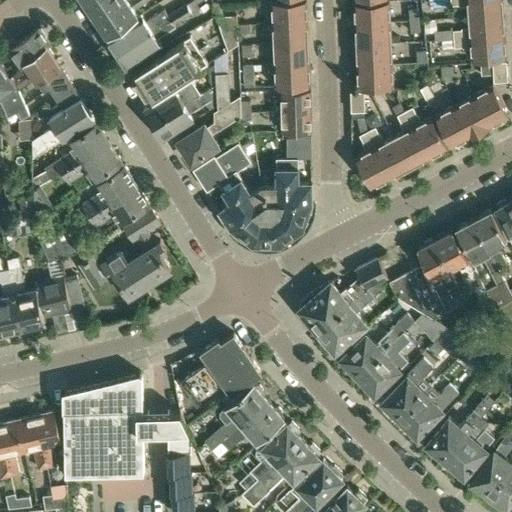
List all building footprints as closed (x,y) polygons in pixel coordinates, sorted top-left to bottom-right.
[(93,0),(87,4),(97,20),(128,0),(93,0)] [(128,0),(97,20),(106,34),(138,14),(135,9),(148,0),(128,0)] [(271,0),(273,21),(307,20),(306,0),(271,0)] [(356,23),(389,21),(388,0),(380,0),(355,1),(356,23)] [(501,0),(450,0),(451,5),(459,4),(459,6),(467,5),(468,16),(502,14),(501,0)] [(222,2),(212,2),(212,16),(216,16),(223,15),(222,2)] [(187,4),(169,14),(167,15),(168,17),(118,51),(127,65),(161,43),(157,37),(175,25),(174,23),(192,12),(187,4)] [(409,20),(419,19),(418,7),(408,8),(409,20)] [(142,14),(108,36),(118,51),(168,17),(167,15),(169,14),(165,8),(146,20),(142,14)] [(453,30),(434,32),(435,40),(454,39),(504,35),(502,14),(468,16),(469,28),(461,28),(462,30),(453,30)] [(236,15),(216,16),(227,49),(238,43),(236,15)] [(410,32),(420,31),(419,19),(409,20),(410,32)] [(308,41),(307,20),(273,21),(273,43),(308,41)] [(390,42),(389,21),(356,23),(357,44),(390,42)] [(238,33),(250,32),(250,23),(238,23),(238,33)] [(24,60),(47,44),(50,42),(40,26),(17,41),(15,37),(7,42),(21,62),(24,60)] [(189,33),(131,70),(147,96),(205,59),(189,33)] [(504,35),(454,39),(454,47),(463,46),(463,48),(470,47),(471,59),(505,56),(504,35)] [(309,63),(308,41),(273,43),(274,64),(309,63)] [(358,65),(391,64),(390,42),(357,44),(358,65)] [(252,56),(252,43),(242,44),(242,56),(252,56)] [(23,84),(35,76),(45,92),(50,89),(60,104),(79,91),(69,77),(47,44),(24,60),(21,62),(9,70),(16,81),(19,88),(23,84)] [(426,50),(416,50),(417,62),(427,62),(426,50)] [(9,70),(0,57),(0,98),(7,114),(17,109),(20,116),(29,112),(19,88),(16,81),(9,70)] [(492,61),(492,74),(493,82),(507,81),(506,60),(492,61)] [(492,74),(492,61),(481,62),(481,75),(492,74)] [(275,85),(310,84),(309,63),(274,64),(275,85)] [(243,64),(243,75),(244,86),(254,86),(253,64),(243,64)] [(392,85),(391,64),(358,65),(359,87),(392,85)] [(441,66),(442,75),(454,75),(453,65),(441,66)] [(208,89),(201,93),(154,124),(163,139),(194,119),(190,113),(205,103),(209,110),(216,105),(217,109),(230,101),(228,71),(216,72),(216,84),(208,89)] [(145,108),(154,124),(201,93),(192,78),(145,108)] [(427,84),(420,88),(426,98),(433,95),(427,84)] [(508,115),(493,85),(473,95),(489,125),(508,115)] [(281,110),(310,109),(310,88),(281,89),(281,110)] [(351,111),(365,110),(364,91),(351,91),(351,111)] [(230,101),(217,109),(214,110),(215,122),(207,127),(204,122),(178,139),(184,149),(184,152),(187,158),(190,159),(191,161),(217,144),(212,134),(240,116),(240,95),(230,101)] [(473,95),(455,105),(470,135),(471,135),(489,126),(489,125),(473,95)] [(32,138),(34,157),(95,117),(82,97),(51,117),(50,117),(55,124),(32,138)] [(241,111),(251,111),(250,99),(241,100),(241,111)] [(470,135),(455,105),(436,114),(451,144),(470,135)] [(412,107),(405,111),(428,156),(447,147),(431,116),(422,121),(417,113),(416,113),(412,107)] [(311,130),(310,109),(281,110),(282,131),(311,130)] [(251,123),(251,111),(241,111),(241,123),(251,123)] [(404,130),(394,136),(409,166),(428,156),(405,111),(398,115),(401,122),(400,122),(404,130)] [(378,115),(373,113),(365,117),(371,127),(382,122),(378,115)] [(35,188),(53,178),(62,171),(79,159),(81,161),(96,152),(94,149),(109,140),(97,122),(68,141),(73,148),(45,166),(47,168),(33,177),(35,188)] [(390,176),(409,166),(394,136),(384,141),(380,133),(378,133),(375,126),(367,130),(390,176)] [(371,185),(390,176),(367,130),(360,134),(364,141),(362,142),(366,150),(356,155),(371,185)] [(252,244),(281,244),(305,228),(312,201),(312,180),(298,180),(298,157),(311,157),(311,134),(310,134),(310,135),(297,135),(297,137),(287,137),(287,157),(276,157),(276,183),(264,183),(251,192),(237,170),(251,161),(239,141),(216,155),(215,154),(194,168),(207,188),(218,181),(231,200),(219,207),(232,228),(252,244)] [(122,160),(109,140),(94,149),(96,152),(81,161),(79,159),(62,171),(69,182),(87,170),(92,178),(122,160)] [(75,209),(81,219),(90,214),(107,202),(109,204),(124,195),(121,191),(136,182),(124,164),(95,182),(101,193),(75,209)] [(149,203),(136,182),(121,191),(124,195),(109,204),(107,202),(90,214),(96,224),(114,213),(120,221),(149,203)] [(511,198),(507,200),(507,199),(497,204),(498,206),(495,207),(510,236),(511,235),(511,198)] [(161,221),(152,206),(124,224),(133,238),(138,235),(146,248),(128,259),(122,250),(104,262),(110,273),(114,270),(128,293),(130,292),(129,291),(143,282),(143,281),(152,275),(154,278),(171,267),(162,253),(167,250),(160,239),(156,242),(148,229),(161,221)] [(477,215),(472,217),(499,268),(507,264),(499,248),(497,243),(506,238),(492,210),(478,216),(477,215)] [(0,218),(0,220),(3,235),(36,229),(35,217),(10,217),(0,218)] [(468,220),(469,221),(456,228),(470,256),(480,251),(483,256),(491,272),(499,268),(472,217),(468,220)] [(64,228),(39,241),(51,262),(75,249),(64,228)] [(452,230),(435,239),(450,268),(460,264),(465,273),(461,274),(481,314),(495,307),(486,289),(475,268),(472,269),(452,230)] [(457,281),(450,268),(435,239),(418,248),(434,280),(432,281),(447,311),(454,308),(456,301),(448,286),(457,281)] [(315,325),(318,329),(343,309),(342,307),(366,287),(389,278),(378,256),(356,268),(360,276),(341,293),(331,281),(329,283),(329,282),(312,293),(302,302),(304,305),(304,312),(302,314),(313,326),(315,325)] [(8,261),(9,268),(15,293),(17,293),(20,304),(16,305),(19,321),(21,321),(22,327),(31,325),(33,328),(44,325),(45,321),(46,320),(45,315),(73,309),(65,276),(37,282),(38,288),(26,290),(19,258),(8,261)] [(421,266),(390,281),(398,298),(423,312),(433,318),(445,307),(436,289),(433,290),(421,266)] [(15,328),(22,327),(21,321),(19,321),(16,305),(20,304),(17,293),(15,293),(9,268),(0,270),(0,275),(5,295),(0,296),(0,326),(1,331),(2,331),(6,335),(14,333),(15,328)] [(77,273),(65,276),(73,309),(84,306),(77,273)] [(495,307),(511,298),(511,292),(509,288),(505,279),(486,289),(495,307)] [(374,296),(366,287),(342,307),(343,309),(318,329),(325,337),(322,339),(331,350),(334,347),(335,348),(366,322),(357,310),(374,296)] [(433,318),(423,312),(416,319),(424,327),(433,318)] [(352,368),(358,374),(412,322),(411,322),(414,320),(409,314),(376,343),(366,334),(342,356),(342,357),(341,360),(343,364),(346,366),(348,368),(352,368)] [(419,330),(412,322),(358,374),(364,381),(363,383),(364,386),(365,388),(366,389),(368,391),(371,392),(374,391),(375,393),(399,368),(409,360),(399,349),(405,343),(419,330)] [(455,333),(446,326),(434,338),(428,345),(437,353),(444,345),(455,333)] [(189,392),(248,351),(243,344),(242,345),(234,333),(221,342),(219,340),(203,350),(210,360),(181,380),(189,392)] [(253,357),(248,351),(189,392),(197,403),(210,394),(227,383),(232,391),(261,370),(252,358),(253,357)] [(483,356),(471,367),(478,374),(490,363),(483,356)] [(432,385),(423,377),(433,367),(424,358),(383,400),(390,406),(387,409),(398,419),(425,391),(432,385)] [(190,450),(192,450),(192,437),(180,411),(157,411),(143,411),(142,372),(124,377),(105,381),(88,385),(64,391),(66,471),(144,470),(143,429),(158,429),(168,429),(169,448),(169,450),(190,450)] [(206,441),(198,448),(202,457),(212,448),(241,422),(243,423),(257,411),(254,409),(267,398),(262,392),(262,388),(259,384),(256,384),(254,382),(227,405),(221,410),(220,414),(226,421),(205,440),(206,441)] [(434,400),(425,391),(398,419),(409,430),(411,428),(417,434),(459,393),(450,384),(434,400)] [(484,415),(492,403),(495,400),(486,393),(473,410),(474,411),(460,426),(448,417),(426,443),(427,444),(426,446),(428,449),(430,451),(432,453),(435,453),(438,452),(446,459),(481,417),(482,414),(484,415)] [(275,407),(267,398),(254,409),(257,411),(243,423),(241,422),(212,448),(219,456),(228,448),(229,449),(249,431),(257,440),(284,416),(281,413),(282,410),(279,407),(275,407)] [(55,411),(37,415),(48,465),(56,463),(52,443),(62,441),(55,411)] [(37,415),(18,419),(25,449),(35,447),(39,467),(48,465),(37,415)] [(494,436),(485,428),(489,423),(481,417),(446,459),(452,464),(452,468),(454,470),(455,472),(457,473),(461,475),(463,473),(464,474),(486,449),(485,448),(494,436)] [(0,422),(0,423),(11,473),(20,471),(15,451),(25,449),(18,419),(0,422)] [(241,479),(249,488),(258,478),(259,479),(277,461),(278,462),(291,450),(289,448),(302,436),(296,431),(299,429),(291,421),(289,422),(287,420),(256,450),(256,454),(261,459),(241,479)] [(0,423),(0,464),(2,475),(11,473),(0,423)] [(487,495),(511,462),(504,456),(511,445),(511,431),(510,429),(472,480),(479,485),(477,487),(487,495)] [(258,478),(249,488),(243,493),(254,504),(269,489),(267,488),(285,471),(293,477),(318,453),(316,451),(318,450),(311,443),(310,444),(302,436),(289,448),(291,450),(278,462),(277,461),(259,479),(258,478)] [(169,450),(169,471),(171,471),(190,471),(190,450),(169,450)] [(287,511),(305,511),(341,476),(340,475),(340,471),(336,466),(331,467),(323,458),(312,470),(310,468),(281,498),(288,505),(284,509),(287,511)] [(506,505),(511,497),(511,462),(487,495),(499,503),(501,501),(506,505)] [(171,471),(171,492),(173,492),(192,491),(192,471),(190,471),(171,471)] [(355,491),(347,484),(325,507),(322,504),(314,511),(353,511),(365,500),(363,499),(365,496),(358,489),(355,491)] [(173,492),(173,511),(179,511),(183,511),(194,511),(194,491),(192,491),(173,492)] [(8,507),(18,506),(16,497),(15,492),(5,495),(8,507)] [(45,509),(54,508),(53,498),(52,494),(43,495),(45,509)] [(16,497),(18,506),(31,505),(29,496),(16,497)] [(219,511),(230,511),(237,511),(236,496),(219,506),(219,511)] [(65,497),(53,498),(54,508),(66,507),(65,497)]
